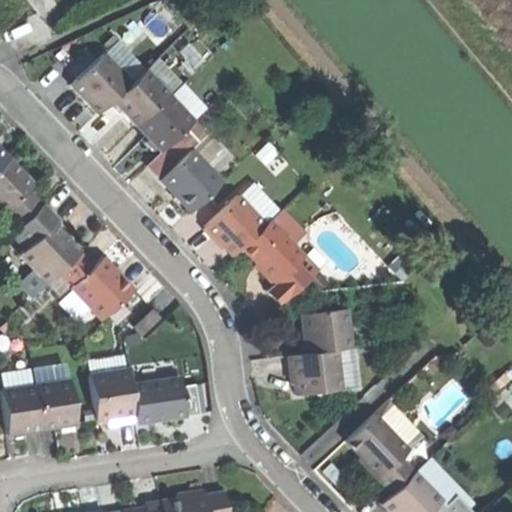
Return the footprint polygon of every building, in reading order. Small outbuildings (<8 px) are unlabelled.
[(116,41),(102,54),(130,83),(144,70),(116,41)] [(68,70),(76,79),(95,61),(87,52),(68,70)] [(84,100),(98,114),(112,101),(130,83),(102,54),(95,61),(76,79),(70,85),(84,100)] [(168,95),(144,70),(130,83),(112,101),(124,113),(136,126),(168,95)] [(192,121),(168,95),(136,126),(147,137),(160,151),(177,135),(192,121)] [(198,115),(192,121),(177,135),(191,150),(194,153),(210,138),(200,128),(205,122),(198,115)] [(0,169),(9,160),(0,150),(0,169)] [(222,182),(194,153),(191,150),(160,180),(174,195),(190,212),(222,182)] [(22,174),(9,160),(0,169),(0,207),(19,227),(42,205),(28,190),(33,185),(22,174)] [(248,187),(238,197),(264,224),(269,220),(275,214),(248,187)] [(216,240),(232,256),(240,248),(264,224),(238,197),(237,196),(204,227),(216,240)] [(57,220),(42,205),(19,227),(14,231),(28,246),(52,223),(53,224),(57,220)] [(275,214),(269,220),(291,243),(303,232),(281,209),(275,214)] [(269,220),(264,224),(240,248),(258,266),(275,284),(303,256),(291,243),(269,220)] [(65,236),(53,224),(52,223),(28,246),(19,254),(46,283),(57,273),(80,252),(65,236)] [(94,267),(80,252),(57,273),(71,288),(94,267)] [(317,271),(303,256),(275,284),(266,293),(279,307),(317,271)] [(103,258),(94,267),(71,288),(101,320),(133,290),(119,275),(103,258)] [(134,327),(141,335),(160,318),(152,310),(134,327)] [(303,336),(305,355),(336,352),(350,350),(345,310),(300,315),(303,336)] [(350,350),(336,352),(340,387),(357,385),(353,350),(350,350)] [(292,376),(294,395),(340,390),(340,387),(336,352),(305,355),(290,357),(292,376)] [(109,418),(135,414),(130,384),(128,369),(88,375),(95,420),(109,418)] [(136,419),(136,424),(161,420),(185,417),(179,377),(130,384),(135,414),(136,419)] [(69,379),(34,385),(41,429),(58,426),(75,423),(69,379)] [(22,431),(41,429),(34,385),(0,389),(0,394),(6,434),(22,431)] [(386,402),(373,414),(407,450),(420,438),(386,402)] [(121,422),(136,419),(135,414),(109,418),(110,423),(121,422)] [(364,461),(379,477),(399,458),(407,450),(373,414),(345,441),(364,461)] [(413,472),(399,458),(379,477),(377,479),(391,494),(413,472)] [(428,460),(414,473),(440,501),(455,487),(428,460)] [(414,473),(413,472),(391,494),(380,504),(387,511),(428,511),(440,501),(414,473)] [(175,493),(176,499),(202,495),(202,489),(188,491),(175,493)] [(227,511),(224,491),(204,494),(207,511),(227,511)] [(176,499),(160,501),(161,509),(161,511),(207,511),(204,494),(202,495),(176,499)] [(145,504),(146,511),(161,509),(160,501),(145,504)]
